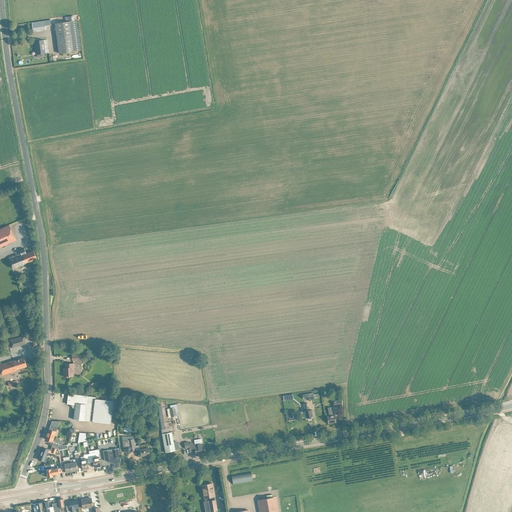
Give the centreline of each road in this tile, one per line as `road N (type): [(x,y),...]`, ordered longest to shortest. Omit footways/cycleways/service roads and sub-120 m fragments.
road 1 (tertiary): [(18,491),(42,427),(48,376),(43,254),(1,0)]
road 2 (tertiary): [(71,485),(511,406)]
